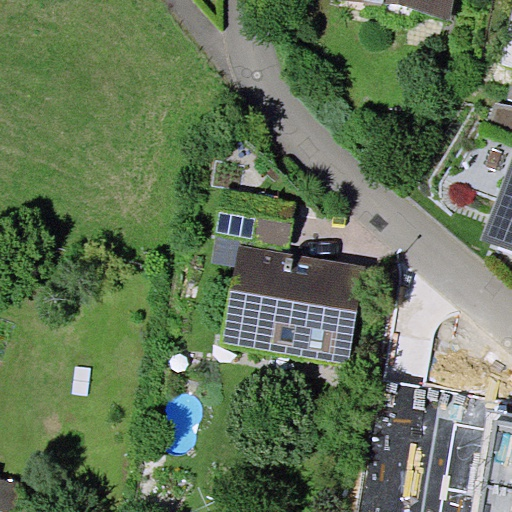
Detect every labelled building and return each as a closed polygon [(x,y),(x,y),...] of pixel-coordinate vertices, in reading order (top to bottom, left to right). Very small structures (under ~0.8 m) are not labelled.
[(364,0),(364,5),(362,5),(360,13),(377,17),(378,12),(440,24),(444,0),(364,0)] [(511,178),(481,263),(511,273),(511,178)] [(215,236),(288,247),(295,200),(223,189),(215,236)] [(221,340),(348,363),(368,263),(238,244),(221,340)] [(484,511),(511,511),(511,432),(511,438),(497,435),(484,511)]
